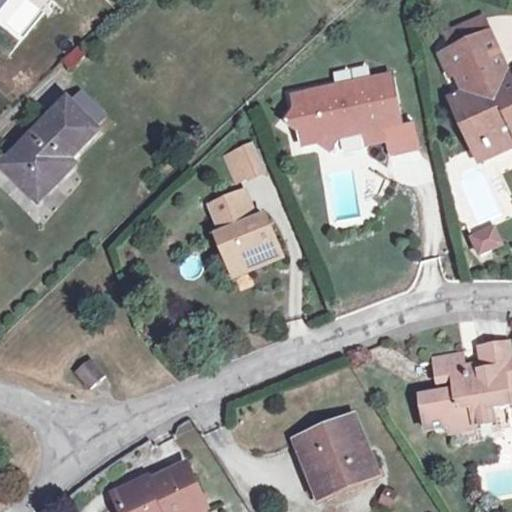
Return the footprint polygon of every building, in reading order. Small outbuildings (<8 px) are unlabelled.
[(0,0),(0,10),(8,0),(0,0)] [(490,35),(448,54),(458,74),(461,73),(470,91),(451,100),(476,151),(511,136),(511,84),(498,91),(494,82),(508,75),(490,35)] [(64,61),(70,67),(82,56),(76,49),(64,61)] [(451,77),(458,74),(448,54),(442,57),(451,77)] [(498,91),(511,84),(511,82),(508,75),(494,82),(498,91)] [(362,122),(364,133),(366,146),(386,141),(384,129),(402,125),(392,76),(293,96),(296,109),(310,118),(300,133),(303,146),(316,143),(331,153),(341,138),(354,135),(351,124),(362,122)] [(62,165),(67,160),(96,130),(68,102),(33,139),(38,145),(11,172),(39,199),(67,170),(62,165)] [(351,124),(354,135),(364,133),(362,122),(351,124)] [(481,162),(511,148),(511,136),(476,151),(481,162)] [(5,166),(11,172),(38,145),(33,139),(5,166)] [(251,146),(237,153),(250,180),(265,174),(251,146)] [(235,187),(250,180),(237,153),(222,160),(235,187)] [(73,165),(67,160),(62,165),(67,170),(73,165)] [(247,264),(249,271),(283,258),(265,216),(253,221),(242,195),(210,208),(220,234),(217,235),(227,259),(231,270),(247,264)] [(478,261),(504,250),(493,222),(466,233),(478,261)] [(231,270),(227,259),(214,264),(221,282),(234,277),(249,271),(247,264),(231,270)] [(450,434),(491,427),(491,423),(496,422),(493,408),(509,405),(509,403),(511,401),(511,399),(511,395),(511,353),(510,344),(494,346),(497,369),(483,371),(466,374),(467,380),(468,387),(455,388),(456,395),(445,397),(441,394),(421,397),(427,430),(434,429),(435,432),(443,431),(443,427),(449,426),(450,434)] [(479,349),(483,371),(497,369),(494,346),(479,349)] [(438,385),(467,380),(466,374),(463,355),(433,360),(438,385)] [(90,389),(106,376),(92,360),(77,373),(90,389)] [(491,423),(491,427),(493,433),(511,429),(511,395),(511,399),(511,401),(509,403),(509,405),(493,408),(496,422),(491,423)] [(356,419),(298,443),(318,493),(348,481),(351,487),(379,475),(356,419)] [(188,466),(118,499),(123,511),(202,511),(208,509),(188,466)]
